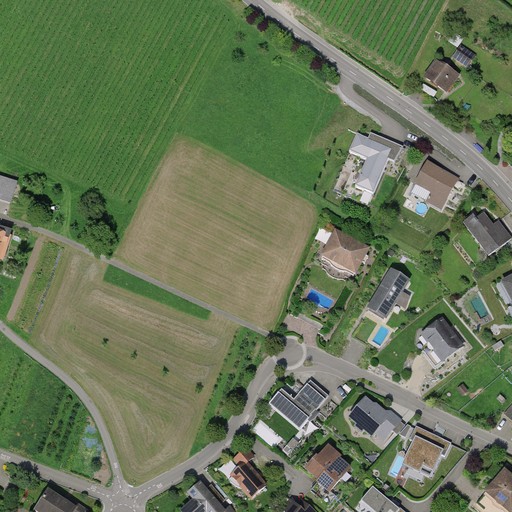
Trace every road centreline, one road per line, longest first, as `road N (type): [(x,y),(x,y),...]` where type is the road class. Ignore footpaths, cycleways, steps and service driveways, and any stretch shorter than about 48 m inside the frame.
road 1 (tertiary): [(252,0),(443,135),(511,200)]
road 2 (residential): [(290,352),(85,249),(0,217)]
road 3 (residential): [(511,448),(340,364),(290,352)]
road 4 (residential): [(290,352),(262,375),(217,448),(123,500)]
road 5 (residential): [(123,500),(92,407),(0,324)]
road 6 (residential): [(0,454),(123,500)]
